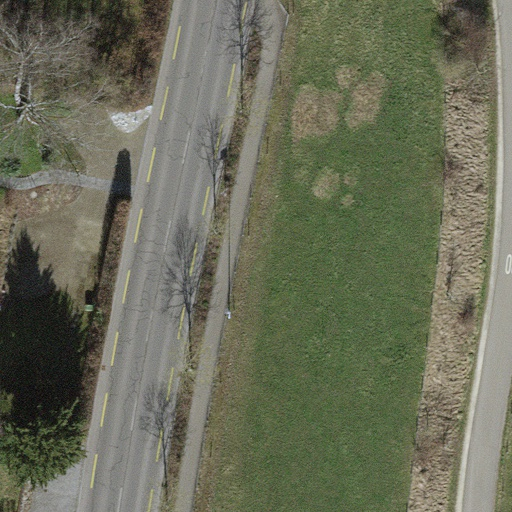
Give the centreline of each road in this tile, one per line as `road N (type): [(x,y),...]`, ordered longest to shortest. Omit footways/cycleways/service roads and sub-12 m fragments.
road 1 (tertiary): [(219,0),(125,511)]
road 2 (residential): [(511,314),(486,511)]
